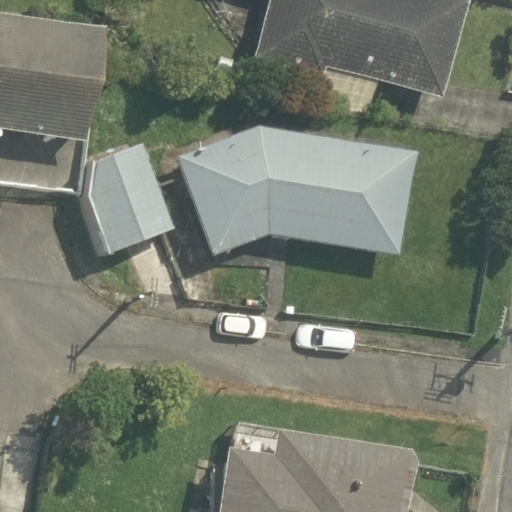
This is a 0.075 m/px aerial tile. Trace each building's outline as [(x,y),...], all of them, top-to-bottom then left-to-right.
[(373,86),(439,104),(466,6),(443,0),(269,0),(251,64),(306,78),(299,107),(365,116),(373,86)] [(102,35),(0,20),(0,135),(84,148),(102,35)] [(396,260),(412,158),(256,132),(174,165),(211,262),(267,240),(396,260)] [(172,233),(139,149),(89,169),(84,206),(105,261),(172,233)] [(224,456),(214,511),(405,511),(414,462),(273,438),(269,464),(224,456)]
